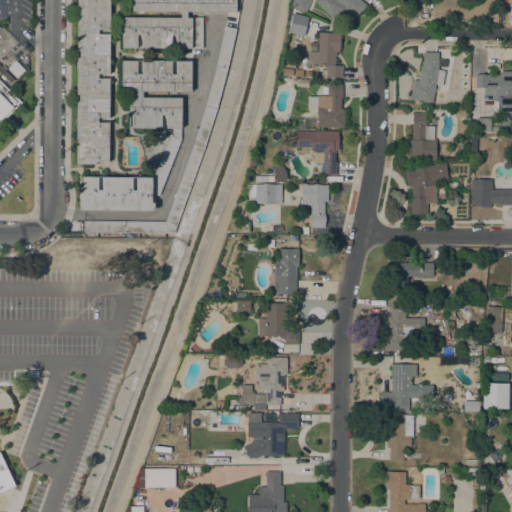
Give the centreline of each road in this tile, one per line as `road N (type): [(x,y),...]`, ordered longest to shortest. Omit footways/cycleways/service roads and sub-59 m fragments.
road 1 (residential): [(386,37),(378,53),(376,143),(341,322),(338,511)]
road 2 (residential): [(46,223),(51,0)]
road 3 (residential): [(511,236),(359,235)]
road 4 (residential): [(511,33),(386,37)]
